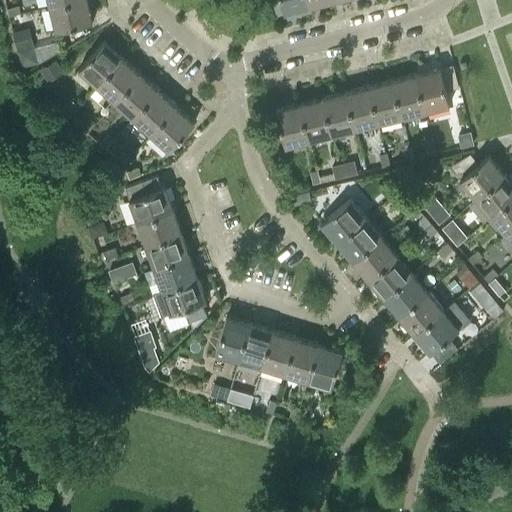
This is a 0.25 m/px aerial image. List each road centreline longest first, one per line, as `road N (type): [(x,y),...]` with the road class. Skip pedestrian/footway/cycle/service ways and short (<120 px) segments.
road 1 (residential): [(352,298),(323,317),(231,289),(185,164),(236,110)]
road 2 (residential): [(452,0),(417,20),(230,69)]
road 3 (residential): [(352,298),(258,180),(236,110)]
